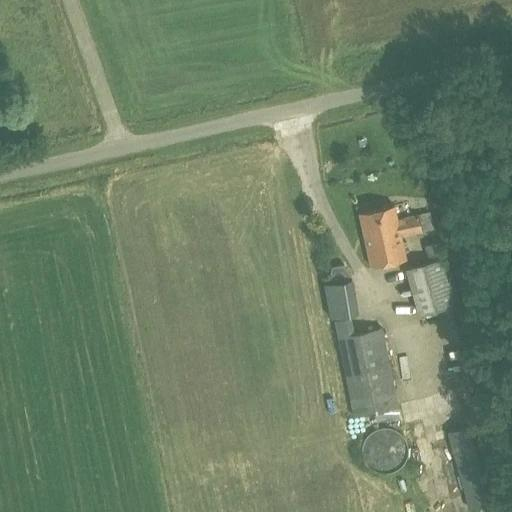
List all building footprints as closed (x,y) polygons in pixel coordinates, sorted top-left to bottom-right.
[(431,215),(419,216),(418,214),(397,219),(395,205),(360,212),(371,265),(406,257),(401,235),(422,230),(434,228),(431,215)] [(467,340),(461,321),(464,320),(453,282),(454,282),(448,258),(445,259),(441,241),(424,245),(428,263),(420,265),(423,276),(411,279),(415,293),(431,289),(437,310),(430,311),(433,324),(445,321),(447,325),(444,325),(450,345),(467,340)] [(331,266),(328,275),(330,283),(350,279),(349,271),(343,264),(331,266)] [(334,316),(338,336),(355,332),(351,313),(334,316)] [(355,332),(338,336),(354,415),(399,406),(383,327),(355,332)] [(449,433),(469,506),(500,498),(480,424),(449,433)] [(410,451),(410,450),(409,445),(408,441),(403,434),(400,431),(396,429),(387,427),(379,429),(374,431),(371,434),(368,438),(366,441),(364,449),(366,457),(368,462),(371,466),(377,470),(382,472),(386,473),(393,472),(396,471),(400,469),(403,466),(408,459),(409,456),(410,451)]
